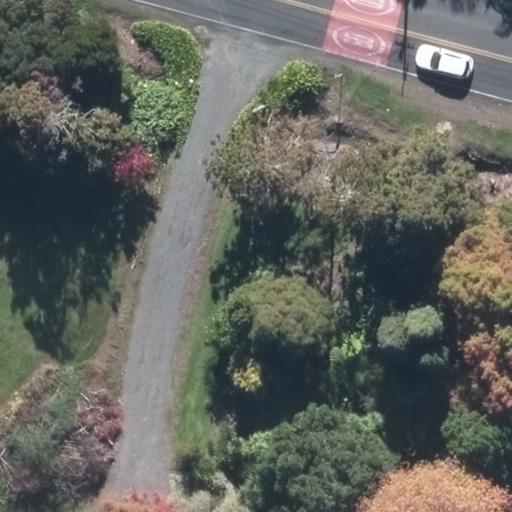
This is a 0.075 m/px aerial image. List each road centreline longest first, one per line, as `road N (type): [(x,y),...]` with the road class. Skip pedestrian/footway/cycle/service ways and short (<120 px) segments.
road 1 (unknown): [(280,0),(186,228),(152,368),(144,463),(152,511)]
road 2 (tertiary): [(511,57),(291,0)]
